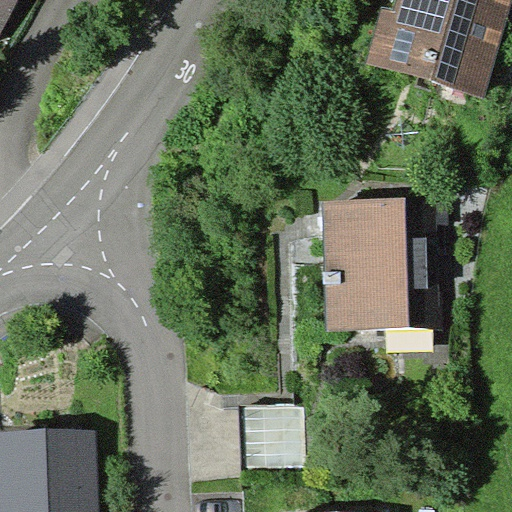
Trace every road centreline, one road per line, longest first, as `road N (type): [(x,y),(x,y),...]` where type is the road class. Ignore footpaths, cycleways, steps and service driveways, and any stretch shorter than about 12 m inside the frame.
road 1 (residential): [(38,244),(170,348),(174,511)]
road 2 (residential): [(38,244),(148,115),(204,0)]
road 3 (residential): [(38,244),(7,165),(18,88),(67,0)]
